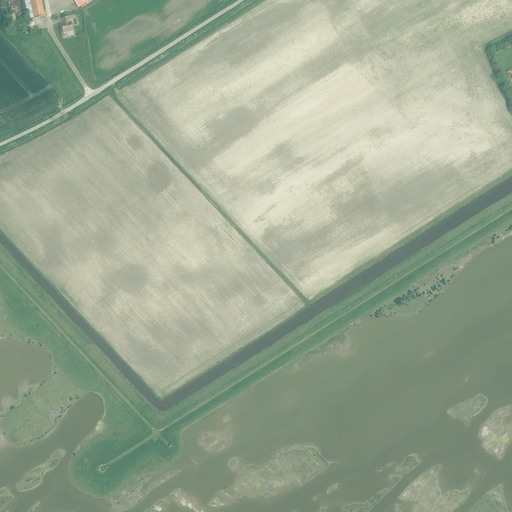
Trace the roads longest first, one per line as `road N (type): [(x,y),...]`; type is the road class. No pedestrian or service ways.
road 1 (unknown): [(0,267),(156,432),(511,207)]
road 2 (unclassified): [(0,142),(90,96),(241,0)]
